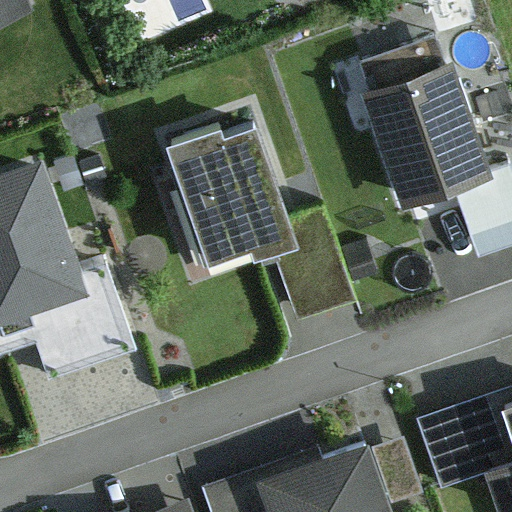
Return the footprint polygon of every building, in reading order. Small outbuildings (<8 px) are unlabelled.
[(0,0),(0,17),(25,7),(22,0),(0,0)] [(473,174),(438,67),(362,91),(397,199),(473,174)] [(282,232),(248,117),(162,142),(196,257),(282,232)] [(0,309),(63,288),(21,165),(0,172),(0,309)] [(490,511),(511,505),(511,407),(458,425),(486,511),(490,511)] [(385,511),(365,451),(260,485),(268,511),(385,511)]
